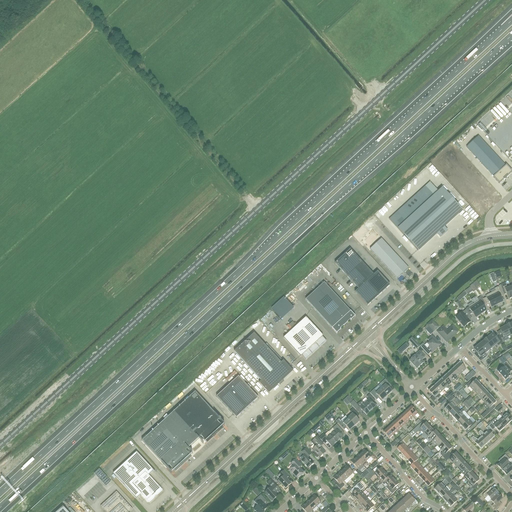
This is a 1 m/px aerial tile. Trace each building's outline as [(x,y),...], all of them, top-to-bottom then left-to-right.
[(478,136),(466,147),(494,177),(493,177),(499,184),(503,179),(504,180),(508,176),(507,176),(511,172),(506,166),(478,136)] [(457,154),(444,166),(478,203),(492,191),(457,154)] [(410,201),(389,219),(404,235),(418,251),(440,230),(462,210),(452,199),(442,188),(440,190),(438,191),(434,187),(430,182),(410,201)] [(373,230),(362,241),(397,279),(409,268),(373,230)] [(334,264),(358,290),(355,293),(367,306),(390,285),(378,272),(375,275),(351,249),(334,264)] [(295,296),(307,284),(303,280),(291,291),(295,296)] [(420,293),(430,285),(428,282),(418,291),(420,293)] [(332,329),(337,334),(341,330),(340,329),(343,326),(344,327),(348,323),(347,323),(350,320),(351,321),(355,317),(350,311),(350,312),(324,283),(306,300),(332,328),(332,329)] [(504,294),(507,293),(509,299),(511,297),(511,290),(510,287),(507,288),(505,283),(500,285),(504,294)] [(470,287),(465,291),(467,294),(472,291),(473,292),(477,289),(473,284),(469,286),(470,287)] [(495,291),(491,293),(497,305),(497,304),(498,305),(501,304),(501,303),(503,302),(500,297),(502,296),(498,286),(494,289),(495,291)] [(491,293),(485,296),(486,297),(483,298),(486,304),(489,302),(491,307),(497,305),(491,293)] [(479,300),(473,304),(481,314),(486,311),(483,306),(485,304),(480,297),(478,299),(479,300)] [(473,304),(466,309),(470,314),(472,313),(475,318),(481,314),(473,304)] [(472,318),(465,310),(463,312),(462,312),(456,317),(464,327),(470,322),(469,320),(472,318)] [(306,318),(284,338),(301,357),(302,356),(306,361),(327,342),(322,337),(323,336),(306,318)] [(427,324),(434,332),(439,327),(432,319),(427,324)] [(434,332),(427,324),(426,325),(427,325),(426,326),(428,328),(425,330),(430,335),(434,332)] [(508,337),(510,336),(505,326),(500,329),(503,334),(499,336),(503,342),(509,339),(508,337)] [(456,334),(458,332),(457,330),(456,331),(452,327),(447,332),(443,327),(438,332),(447,341),(456,333),(456,334)] [(254,333),(234,352),(261,381),(259,383),(269,394),(269,393),(293,372),(283,361),(281,363),(254,333)] [(499,337),(496,339),(492,334),(488,338),(494,346),(497,344),(498,346),(503,342),(499,337)] [(427,348),(431,353),(438,347),(439,348),(442,345),(438,340),(437,341),(432,336),(428,340),(432,344),(427,348)] [(420,346),(412,338),(409,341),(416,349),(420,346)] [(490,350),(494,346),(488,338),(483,341),(490,350)] [(485,353),(490,350),(483,341),(478,345),(482,349),(485,353)] [(482,349),(478,345),(474,349),(478,354),(475,356),(480,362),(483,360),(481,357),(483,355),(485,353),(482,349)] [(416,354),(410,360),(417,368),(423,362),(421,360),(424,357),(419,352),(416,355),(416,354)] [(455,366),(461,373),(466,369),(459,362),(455,366)] [(239,367),(243,372),(248,367),(244,363),(239,367)] [(498,372),(505,380),(510,375),(508,373),(511,371),(506,364),(502,367),(498,372)] [(455,366),(451,370),(457,377),(461,373),(455,366)] [(457,377),(451,370),(446,374),(452,381),(457,377)] [(446,374),(442,379),(450,387),(448,385),(452,381),(446,374)] [(234,416),(236,419),(242,414),(242,413),(243,412),(244,411),(244,412),(245,411),(247,409),(248,408),(250,406),(251,405),(253,403),(254,402),(258,398),(256,396),(239,377),(217,397),(234,416)] [(381,389),(387,396),(392,391),(388,387),(390,385),(385,379),(380,384),(383,387),(381,389)] [(442,379),(437,383),(444,390),(446,388),(448,388),(450,387),(442,379)] [(473,391),(480,384),(476,380),(473,382),(471,380),(466,385),(468,387),(469,386),(473,391)] [(437,383),(433,387),(440,395),(439,394),(444,390),(437,383)] [(480,384),(473,391),(477,395),(484,389),(480,384)] [(440,395),(433,387),(428,391),(435,398),(436,399),(437,398),(438,398),(440,396),(440,395)] [(387,396),(381,389),(377,392),(375,389),(370,393),(375,399),(378,396),(382,400),(387,396)] [(488,393),(484,389),(477,395),(481,399),(488,393)] [(199,439),(203,444),(206,442),(223,427),(222,426),(225,424),(195,392),(174,412),(199,439)] [(488,393),(481,399),(485,404),(492,398),(488,393)] [(369,399),(364,403),(372,411),(373,409),(376,406),(372,402),(371,401),(373,399),(369,394),(367,396),(369,399)] [(446,403),(448,405),(445,408),(449,413),(456,407),(457,405),(454,401),(456,399),(453,396),(446,403)] [(438,401),(439,403),(442,405),(446,401),(444,399),(443,397),(438,401)] [(485,404),(489,408),(481,416),(483,418),(494,409),(492,406),(496,402),(492,398),(485,404)] [(352,402),(350,404),(353,407),(356,410),(357,408),(359,407),(357,404),(353,400),(352,402)] [(372,411),(364,403),(360,407),(366,415),(370,412),(372,411)] [(498,413),(503,408),(500,405),(495,409),(498,413)] [(407,410),(413,416),(417,413),(412,407),(407,410)] [(460,411),(456,407),(449,413),(453,417),(460,411)] [(502,417),(508,424),(511,420),(511,419),(508,415),(511,412),(507,407),(505,412),(506,413),(502,417)] [(348,418),(355,426),(359,421),(356,418),(359,415),(353,408),(350,411),(353,414),(348,418)] [(407,410),(404,414),(409,420),(413,416),(407,410)] [(464,415),(460,411),(453,417),(457,422),(464,415)] [(199,439),(174,412),(142,441),(171,473),(174,471),(191,456),(190,456),(193,453),(188,448),(199,439)] [(404,414),(400,417),(405,424),(409,420),(404,414)] [(464,415),(457,422),(461,426),(468,420),(464,415)] [(405,424),(400,417),(396,421),(401,427),(405,424)] [(471,417),(468,420),(461,426),(465,431),(468,428),(470,430),(477,424),(471,417)] [(508,424),(502,417),(500,419),(499,417),(497,417),(496,419),(504,428),(508,424)] [(355,426),(348,418),(343,422),(339,418),(336,421),(344,429),(347,427),(350,430),(355,426)] [(491,423),(489,426),(493,430),(495,428),(499,432),(504,428),(496,419),(491,423)] [(401,427),(396,421),(392,425),(397,431),(401,427)] [(423,425),(421,423),(413,430),(416,434),(418,431),(419,432),(421,431),(423,433),(430,427),(426,422),(423,425)] [(332,428),(335,431),(331,434),(337,441),(343,436),(340,433),(343,430),(337,424),(332,428)] [(392,425),(388,428),(393,434),(397,431),(392,425)] [(480,430),(480,431),(490,441),(494,437),(491,433),(493,431),(493,430),(489,426),(486,428),(488,430),(484,434),(480,430)] [(434,431),(430,427),(423,433),(427,437),(434,431)] [(393,434),(388,428),(383,432),(389,438),(393,434)] [(434,431),(427,437),(427,438),(429,437),(433,441),(440,435),(435,430),(434,431)] [(490,441),(480,431),(478,432),(480,437),(479,438),(485,445),(490,441)] [(337,441),(331,434),(327,437),(324,434),(319,438),(325,445),(328,442),(332,446),(337,441)] [(444,439),(440,435),(433,441),(437,445),(444,439)] [(317,458),(319,457),(319,458),(325,452),(321,447),(324,444),(317,437),(311,442),(316,447),(312,450),(315,452),(313,453),(313,454),(316,458),(317,458)] [(485,445),(479,438),(477,439),(473,437),(471,438),(474,442),(481,449),(485,445)] [(448,443),(444,439),(437,445),(441,450),(448,443)] [(401,453),(407,447),(403,443),(397,449),(401,453)] [(448,443),(441,450),(442,451),(441,453),(441,455),(442,456),(444,459),(450,454),(448,451),(452,448),(448,443)] [(407,447),(401,453),(404,457),(411,451),(407,447)] [(301,452),(305,456),(301,459),(308,468),(314,463),(308,457),(312,454),(306,448),(301,452)] [(364,450),(360,454),(366,461),(371,457),(364,450)] [(411,451),(404,457),(408,461),(414,455),(411,451)] [(155,472),(137,452),(113,473),(136,498),(141,494),(149,503),(163,490),(149,475),(153,471),(155,472)] [(450,454),(444,459),(447,461),(449,459),(453,463),(460,457),(456,452),(452,456),(450,454)] [(366,461),(360,454),(355,458),(362,465),(366,461)] [(418,459),(414,455),(408,461),(412,465),(416,461),(418,459)] [(509,459),(505,455),(498,461),(499,461),(500,460),(501,462),(497,466),(502,471),(510,463),(508,461),(509,459)] [(460,457),(453,463),(457,468),(464,461),(460,457)] [(362,465),(355,458),(351,462),(357,469),(362,465)] [(289,470),(293,475),(294,474),(297,478),(303,472),(299,468),(301,466),(295,459),(292,462),(295,465),(289,470)] [(416,461),(412,465),(410,466),(414,471),(420,465),(416,461)] [(464,461),(457,468),(461,472),(468,466),(464,461)] [(440,462),(440,463),(438,465),(437,465),(439,467),(442,470),(442,471),(445,468),(440,462)] [(511,465),(510,463),(502,471),(506,475),(510,472),(511,473),(511,475),(511,474),(511,465)] [(423,469),(420,465),(414,471),(417,475),(423,469)] [(342,470),(349,477),(353,473),(346,466),(342,470)] [(472,470),(468,466),(461,472),(465,476),(464,477),(464,478),(472,470)] [(385,472),(381,467),(374,474),(378,478),(385,472)] [(274,476),(268,469),(265,472),(271,479),(274,476)] [(423,469),(417,475),(421,479),(427,473),(423,469)] [(282,484),(285,489),(291,484),(286,478),(289,476),(284,470),(279,475),(279,476),(278,477),(280,480),(278,482),(281,485),(282,484)] [(342,470),(338,474),(344,481),(349,477),(342,470)] [(472,470),(464,478),(468,482),(466,484),(475,476),(471,471),(472,470)] [(97,471),(94,474),(106,486),(109,483),(97,471)] [(389,476),(385,472),(378,478),(382,483),(391,475),(389,476)] [(431,477),(427,473),(421,479),(425,483),(431,477)] [(344,481),(338,474),(333,478),(334,479),(332,482),(336,486),(334,487),(337,489),(339,488),(340,489),(344,486),(342,483),(344,481)] [(391,475),(382,483),(384,485),(385,483),(388,486),(395,479),(391,475)] [(466,484),(469,487),(471,486),(472,487),(476,483),(479,480),(477,478),(475,476),(466,484)] [(434,481),(431,477),(425,483),(428,487),(434,481)] [(388,486),(386,487),(392,494),(397,490),(395,487),(399,484),(395,479),(388,486)] [(352,489),(355,491),(351,495),(355,499),(362,493),(360,491),(364,487),(359,483),(356,485),(354,487),(352,489)] [(438,494),(445,487),(441,483),(434,489),(438,494)] [(274,484),(270,487),(265,493),(272,501),(278,495),(276,493),(279,489),(275,485),(274,484)] [(402,487),(396,492),(399,496),(405,491),(402,487)] [(445,487),(438,494),(442,498),(449,492),(445,487)] [(499,493),(494,489),(490,493),(487,490),(483,495),(485,497),(489,502),(491,501),(492,500),(499,493)] [(449,492),(442,498),(446,502),(453,496),(451,493),(453,492),(451,490),(449,492)] [(128,511),(132,509),(117,491),(101,506),(106,511),(128,511)] [(362,493),(355,499),(359,504),(366,497),(362,493)] [(492,500),(491,501),(494,504),(492,506),(496,511),(499,508),(496,505),(502,499),(498,494),(499,494),(499,493),(492,500)] [(409,494),(405,498),(411,505),(413,503),(415,505),(417,503),(414,499),(414,500),(409,494)] [(254,501),(256,504),(258,506),(254,510),(256,511),(263,511),(267,507),(262,501),(265,499),(261,495),(257,499),(254,501)] [(310,499),(317,506),(321,502),(314,495),(310,499)] [(457,501),(453,496),(446,502),(450,507),(457,501)] [(366,497),(359,504),(363,508),(370,501),(366,497)] [(405,498),(400,502),(408,511),(410,509),(409,507),(411,505),(405,498)] [(317,506),(310,499),(306,503),(312,510),(317,506)] [(367,511),(374,506),(370,501),(363,508),(366,511),(367,511)] [(400,502),(396,506),(401,511),(403,511),(405,511),(406,511),(407,511),(408,511),(400,502)] [(310,511),(312,510),(306,503),(301,507),(305,511),(310,511)]
